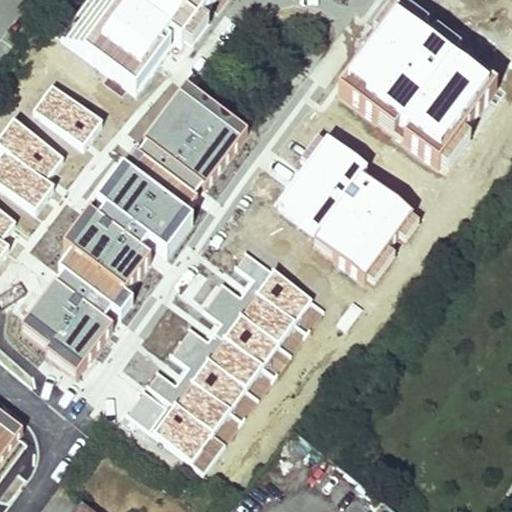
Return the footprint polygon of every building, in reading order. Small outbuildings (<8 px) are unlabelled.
[(216,0),(94,0),(58,51),(140,109),(216,0)] [(491,92),(393,11),(338,96),(441,171),(491,92)] [(237,142),(178,99),(143,147),(203,190),(237,142)] [(98,127),(60,101),(46,123),(83,149),(98,127)] [(60,164),(22,138),(7,160),(45,185),(60,164)] [(420,211),(323,143),(273,213),(370,282),(420,211)] [(200,207),(141,164),(106,212),(165,255),(200,207)] [(51,190),(13,165),(0,183),(0,187),(36,212),(51,190)] [(15,224),(0,213),(0,244),(0,245),(15,224)] [(149,264),(89,222),(55,270),(114,312),(149,264)] [(0,265),(9,253),(0,246),(0,265)] [(312,307),(245,257),(234,272),(262,292),(252,306),(217,279),(191,314),(223,338),(217,346),(188,325),(162,359),(191,381),(183,391),(157,372),(123,417),(200,475),(222,446),(216,434),(312,307)] [(114,334),(54,291),(19,339),(79,382),(114,334)] [(0,459),(19,433),(0,418),(0,459)]
